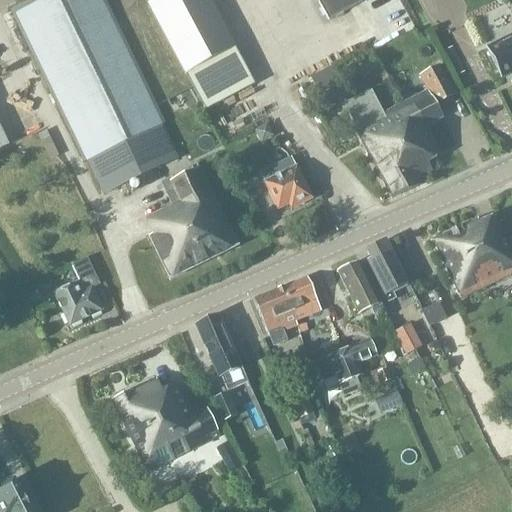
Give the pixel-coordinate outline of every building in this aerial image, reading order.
[(102,0),(33,0),(13,10),(86,162),(87,162),(103,195),(178,159),(129,59),(131,59),(102,0)] [(235,49),(208,0),(157,0),(148,5),(184,76),(186,75),(235,49)] [(317,0),(329,21),(366,0),(317,0)] [(377,0),(372,3),(388,36),(407,27),(393,0),(377,0)] [(511,75),(511,77),(511,36),(487,49),(502,79),(511,75)] [(253,85),(235,49),(186,75),(205,110),(253,85)] [(374,100),(349,113),(357,128),(354,129),(392,201),(420,186),(417,180),(432,173),(427,162),(440,156),(426,129),(443,120),(436,106),(456,95),(440,65),(417,76),(426,92),(397,107),(382,115),(374,100)] [(0,123),(0,149),(9,146),(0,123)] [(292,159),(271,169),(262,174),(266,182),(264,183),(278,210),(288,205),(291,210),(314,198),(298,166),(296,167),(292,159)] [(172,206),(146,219),(154,235),(148,238),(170,282),(239,247),(200,169),(200,168),(192,172),(172,182),(171,179),(161,184),(172,206)] [(459,299),(511,275),(511,255),(496,218),(479,225),(478,222),(434,242),(459,299)] [(392,293),(408,285),(385,242),(366,252),(370,261),(366,263),(384,298),(387,303),(395,299),(392,293)] [(87,259),(72,266),(80,283),(54,295),(69,327),(103,312),(92,289),(100,285),(87,259)] [(377,323),(386,318),(388,317),(387,315),(360,263),(337,275),(359,317),(371,311),(377,323)] [(320,312),(306,278),(282,289),(296,322),(301,320),(320,312)] [(297,326),(296,322),(282,289),(253,301),(268,335),(272,344),(285,339),(282,332),(297,326)] [(218,315),(194,326),(218,379),(242,369),(218,315)] [(401,329),(394,333),(407,356),(422,348),(411,324),(401,329)] [(328,360),(315,365),(322,382),(335,376),(343,396),(359,389),(356,381),(363,378),(359,368),(377,360),(369,341),(327,359),(328,360)] [(451,372),(442,355),(432,360),(441,377),(451,372)] [(155,380),(112,401),(148,474),(158,469),(168,465),(191,453),(221,439),(206,410),(192,417),(177,385),(162,393),(155,380)] [(304,393),(291,398),(299,420),(305,418),(313,415),(304,393)] [(213,401),(223,423),(238,416),(227,394),(213,401)] [(317,418),(305,420),(308,433),(301,435),(303,442),(321,438),(317,418)] [(314,466),(335,459),(330,444),(309,451),(314,466)] [(28,511),(14,482),(0,488),(0,511),(28,511)]
